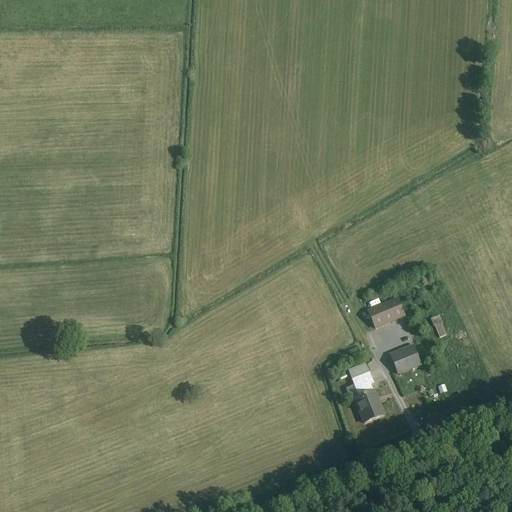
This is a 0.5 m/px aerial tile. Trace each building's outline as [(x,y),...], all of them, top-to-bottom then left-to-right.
[(398,300),(368,313),(375,330),(405,317),(398,300)] [(439,317),(431,320),(434,328),(435,327),(440,339),(446,337),(441,324),(442,324),(439,317)] [(413,347),(390,356),(398,375),(421,366),(413,347)] [(367,365),(349,373),(352,381),(358,379),(370,374),(367,365)] [(370,374),(358,379),(363,390),(372,387),(375,386),(370,374)] [(372,387),(363,390),(358,379),(352,381),(354,387),(359,399),(355,401),(365,425),(384,417),(372,387)] [(354,387),(347,390),(352,402),(355,401),(359,399),(354,387)]
